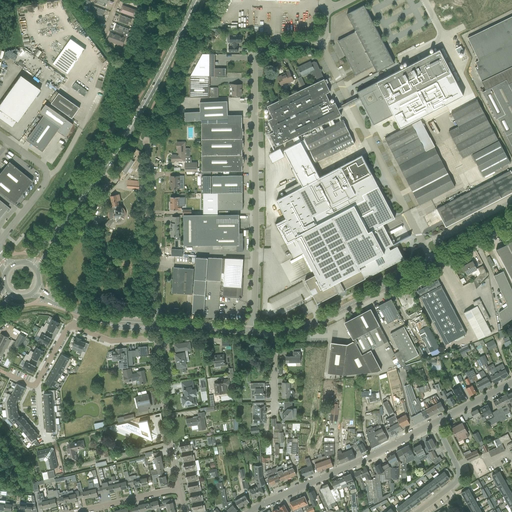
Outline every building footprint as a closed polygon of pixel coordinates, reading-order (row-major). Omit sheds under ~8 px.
[(89,11),(91,5),(89,5),(89,4),(84,2),(81,8),(82,9),(89,11)] [(394,63),(364,5),(347,14),(356,31),(337,41),(355,74),(355,75),(373,66),(377,72),(394,63)] [(91,9),(94,10),(93,13),(102,17),(103,14),(104,14),(105,11),(92,6),(91,9)] [(136,10),(122,6),(120,12),(133,17),(136,10)] [(134,19),(140,22),(141,18),(143,12),(138,10),(134,19)] [(128,25),(129,22),(130,23),(132,19),(121,15),(119,18),(120,19),(119,21),(128,25)] [(511,16),(468,38),(478,59),(478,60),(475,62),(477,66),(475,68),(482,81),(511,66),(511,16)] [(131,29),(133,30),(137,31),(138,28),(140,22),(134,19),(131,29)] [(113,31),(125,35),(126,32),(128,32),(129,29),(116,24),(115,28),(113,31)] [(131,29),(128,37),(134,39),(137,31),(133,30),(131,29)] [(109,37),(107,40),(120,45),(123,46),(125,38),(110,33),(109,37)] [(242,35),(237,35),(227,35),(227,43),(230,43),(230,46),(228,46),(228,52),(238,52),(238,46),(237,46),(237,43),(241,43),(242,35)] [(127,38),(125,44),(128,45),(126,49),(129,50),(133,40),(127,38)] [(71,39),(53,64),(67,74),(85,49),(71,39)] [(36,49),(33,54),(39,58),(43,53),(36,49)] [(377,82),(357,92),(359,97),(360,99),(361,98),(364,104),(363,105),(373,125),(393,114),(400,128),(463,96),(451,73),(439,50),(377,82)] [(193,66),(190,71),(193,73),(191,76),(202,76),(210,76),(214,77),(226,77),(226,68),(215,68),(215,54),(210,54),(202,54),(195,67),(193,66)] [(298,91),(267,106),(272,116),(267,118),(268,120),(274,132),(270,134),(276,147),(292,138),(298,136),(306,132),(327,121),(332,119),(337,117),(340,115),(340,116),(341,115),(338,110),(338,108),(335,102),(334,103),(331,105),(326,94),(329,92),(330,92),(326,83),(328,82),(326,79),(324,80),(324,79),(320,72),(321,72),(321,71),(321,70),(320,69),(319,70),(316,63),(316,62),(314,62),(311,63),(310,62),(297,68),(298,69),(295,70),(299,77),(302,75),(302,76),(310,73),(311,75),(313,75),(315,75),(318,82),(303,89),(298,91)] [(511,66),(482,81),(486,90),(482,92),(487,101),(496,118),(496,119),(498,118),(499,122),(504,131),(506,135),(511,145),(511,146),(511,66)] [(281,86),(293,80),(288,70),(286,71),(287,73),(277,78),(281,86)] [(20,76),(0,103),(0,117),(11,126),(14,122),(14,121),(15,121),(17,122),(40,90),(20,76)] [(294,80),(295,82),(294,83),(298,91),(303,89),(302,87),(298,78),(294,80)] [(75,82),(71,87),(84,96),(88,91),(75,82)] [(209,90),(210,82),(190,82),(189,97),(214,98),(214,90),(209,90)] [(231,87),(233,87),(232,96),(241,96),(241,85),(231,84),(231,87)] [(79,108),(75,105),(59,93),(51,104),(72,118),(79,108)] [(458,126),(448,131),(462,158),(498,140),(484,114),(477,100),(452,113),(458,126)] [(200,112),(185,112),(185,121),(201,121),(228,119),(228,115),(227,101),(199,102),(200,112)] [(66,137),(68,133),(73,124),(46,105),(40,113),(44,116),(60,128),(58,131),(66,137)] [(228,119),(201,121),(201,123),(202,171),(242,171),(242,166),(243,166),(243,156),(242,156),(242,155),(242,149),(243,149),(243,140),(242,140),(242,139),(242,138),(243,138),(243,128),(242,128),(242,127),(242,123),(242,122),(242,115),(228,115),(228,119)] [(60,128),(44,116),(26,140),(36,147),(43,152),(49,144),(58,131),(60,128)] [(308,136),(304,139),(304,140),(306,144),(309,149),(315,163),(350,146),(354,144),(343,120),(334,124),(332,119),(327,121),(330,126),(308,136)] [(391,135),(385,138),(419,205),(455,187),(441,160),(434,147),(426,151),(412,124),(391,135)] [(286,218),(275,224),(293,258),(303,252),(304,253),(306,256),(306,257),(307,260),(308,260),(309,263),(309,264),(311,267),(313,270),(315,275),(305,280),(310,290),(309,290),(309,291),(310,291),(312,294),(311,295),(312,295),(315,300),(317,304),(338,293),(338,294),(345,290),(344,290),(366,278),(365,278),(369,276),(370,276),(404,258),(397,246),(390,250),(389,247),(393,245),(393,244),(383,224),(395,218),(362,155),(322,176),(319,178),(305,151),(309,149),(306,144),(306,145),(304,140),(300,142),(298,136),(292,138),(295,144),(284,150),(293,168),(291,169),(298,183),(284,190),(287,195),(276,200),(286,218)] [(472,155),(483,177),(510,162),(498,141),(472,155)] [(171,155),(171,162),(178,162),(178,161),(185,161),(185,157),(190,157),(190,148),(185,148),(185,142),(182,142),(177,142),(177,149),(177,155),(171,155)] [(131,159),(122,171),(126,174),(134,162),(131,159)] [(0,193),(13,204),(32,181),(9,162),(0,173),(0,193)] [(185,163),(185,172),(197,172),(197,163),(193,163),(185,163)] [(447,203),(436,209),(437,210),(442,220),(446,227),(511,192),(511,173),(510,171),(493,180),(471,191),(462,195),(447,203)] [(179,176),(170,176),(170,180),(171,180),(171,185),(171,189),(180,189),(184,189),(184,176),(179,176)] [(201,176),(201,193),(211,193),(211,176),(201,176)] [(217,193),(243,193),(242,176),(212,176),(212,193),(217,193)] [(138,181),(129,180),(128,180),(127,188),(139,189),(139,181),(138,181)] [(217,193),(217,195),(213,195),(213,210),(243,210),(243,193),(217,193)] [(123,220),(124,219),(125,218),(125,217),(125,216),(125,215),(126,214),(126,213),(125,213),(125,212),(125,211),(124,210),(124,209),(123,209),(123,208),(122,208),(122,207),(121,207),(120,206),(119,206),(118,201),(120,201),(119,194),(110,196),(113,207),(112,207),(111,208),(110,209),(110,210),(109,210),(109,211),(109,212),(108,213),(108,214),(108,215),(109,216),(109,217),(109,218),(110,219),(110,220),(111,220),(111,221),(112,221),(113,222),(114,222),(115,222),(116,223),(117,223),(119,223),(120,222),(121,222),(122,221),(123,220)] [(179,197),(170,197),(170,210),(178,210),(181,210),(181,206),(179,206),(179,197)] [(8,207),(0,200),(0,217),(6,211),(8,213),(10,209),(8,208),(8,207)] [(239,215),(183,215),(184,246),(223,245),(223,250),(229,250),(229,251),(234,251),(236,251),(243,251),(243,241),(243,238),(243,233),(239,233),(239,215)] [(179,224),(179,217),(172,217),(172,223),(170,223),(171,237),(179,237),(179,224)] [(511,253),(507,244),(496,249),(499,255),(511,280),(511,253)] [(193,294),(192,313),(204,314),(205,295),(206,280),(211,281),(220,281),(221,273),(222,258),(217,258),(212,258),(207,258),(196,257),(194,279),(193,294)] [(221,273),(220,281),(224,282),(223,296),(226,297),(239,298),(241,296),(242,278),(243,263),(243,259),(222,258),(221,273)] [(466,265),(463,267),(467,274),(467,275),(472,272),(473,274),(475,273),(477,276),(474,280),(478,284),(487,274),(486,272),(483,266),(476,269),(473,262),(467,265),(466,265)] [(172,293),(170,312),(191,313),(192,295),(194,269),(173,267),(172,293)] [(511,318),(511,290),(505,276),(503,271),(494,276),(508,306),(499,313),(501,326),(511,318)] [(445,345),(466,334),(438,280),(416,291),(445,345)] [(297,285),(270,297),(272,302),(299,290),(297,285)] [(417,304),(415,302),(409,290),(405,292),(406,293),(398,297),(403,305),(408,302),(411,307),(416,304),(417,304)] [(288,312),(305,301),(301,295),(294,299),(297,303),(286,309),(288,312)] [(387,324),(400,317),(391,299),(378,306),(387,324)] [(474,307),(463,313),(466,317),(478,340),(491,333),(488,328),(485,322),(490,319),(479,299),(474,302),(474,305),(473,305),(474,307)] [(347,345),(331,343),(328,373),(344,375),(377,372),(381,370),(371,350),(388,342),(371,309),(362,314),(361,313),(359,314),(360,315),(345,323),(355,341),(347,345)] [(424,319),(415,324),(418,330),(427,347),(430,352),(430,353),(439,348),(427,325),(424,319)] [(42,326),(40,329),(46,332),(47,329),(53,332),(56,328),(57,328),(60,324),(52,320),(50,324),(46,323),(44,327),(42,326)] [(400,365),(418,355),(403,327),(390,334),(399,351),(394,354),(400,365)] [(40,329),(36,335),(40,337),(38,341),(42,344),(43,342),(48,345),(51,339),(44,335),(46,332),(40,329)] [(4,348),(9,338),(1,334),(0,335),(0,356),(2,357),(6,349),(4,348)] [(20,334),(14,345),(19,348),(25,337),(20,334)] [(76,337),(73,345),(83,349),(86,343),(81,341),(81,339),(76,337)] [(486,344),(488,348),(496,344),(493,340),(486,344)] [(191,350),(189,342),(174,345),(175,352),(176,352),(176,354),(175,354),(176,359),(175,359),(176,363),(177,363),(178,368),(180,367),(181,373),(183,372),(183,373),(184,373),(184,372),(186,372),(185,367),(186,366),(186,367),(186,366),(185,362),(186,362),(186,357),(184,357),(183,351),(191,350)] [(135,350),(128,351),(129,366),(133,365),(132,357),(135,356),(136,356),(135,352),(139,352),(139,356),(144,356),(147,355),(148,357),(147,346),(138,347),(138,349),(138,350),(136,350),(136,349),(135,349),(135,350)] [(420,354),(422,358),(425,357),(419,346),(416,347),(420,354)] [(26,354),(24,357),(30,360),(32,357),(38,360),(40,356),(42,356),(44,352),(37,348),(34,353),(30,351),(28,355),(26,354)] [(119,363),(119,369),(128,368),(127,353),(123,353),(122,348),(116,349),(116,351),(112,352),(112,358),(117,358),(117,359),(121,359),(122,363),(119,363)] [(295,356),(286,357),(286,363),(286,366),(300,366),(300,362),(300,356),(296,356),(296,355),(300,355),(300,351),(295,351),(293,352),(293,355),(295,355),(295,356)] [(62,354),(59,359),(69,365),(72,360),(62,354)] [(221,365),(225,365),(224,356),(218,357),(218,355),(213,356),(215,367),(220,367),(220,363),(221,363),(221,365)] [(32,373),(36,367),(28,363),(30,360),(24,357),(23,360),(26,362),(22,369),(27,372),(27,370),(32,373)] [(59,359),(56,364),(64,368),(64,369),(66,370),(69,365),(59,359)] [(64,369),(64,368),(56,364),(53,368),(61,373),(64,369)] [(502,364),(495,368),(497,372),(498,372),(502,379),(508,375),(502,364)] [(59,378),(61,373),(53,368),(51,373),(59,378)] [(495,368),(487,371),(493,383),(502,379),(498,372),(497,372),(495,368)] [(140,384),(142,384),(146,383),(145,379),(143,371),(137,372),(138,373),(131,375),(130,369),(123,371),(126,383),(139,380),(140,384)] [(478,379),(474,373),(473,370),(469,371),(471,375),(473,382),(475,381),(480,390),(486,387),(482,380),(481,378),(478,379)] [(468,378),(465,380),(467,384),(468,387),(466,388),(470,395),(476,392),(472,385),(471,383),(473,382),(473,381),(471,376),(468,371),(465,373),(468,378),(468,377),(468,378)] [(484,373),(483,373),(482,371),(478,373),(481,378),(482,380),(486,387),(491,384),(484,373)] [(56,382),(59,378),(51,373),(48,378),(56,382)] [(53,387),(56,382),(48,378),(45,383),(53,387)] [(216,389),(215,389),(215,394),(223,393),(227,393),(226,385),(229,385),(229,379),(218,381),(218,383),(215,384),(216,389)] [(182,403),(183,403),(183,404),(188,404),(187,403),(192,402),(192,403),(193,403),(193,402),(193,400),(195,400),(194,395),(196,395),(195,390),(193,390),(192,381),(186,382),(187,388),(184,389),(184,390),(183,390),(184,397),(182,397),(182,399),(182,403)] [(263,383),(250,383),(251,389),(252,389),(255,389),(255,393),(256,393),(256,399),(260,399),(265,399),(264,395),(263,388),(263,383)] [(16,384),(13,390),(23,394),(25,388),(16,384)] [(417,402),(410,384),(404,386),(408,405),(412,416),(411,417),(415,424),(425,419),(419,409),(419,407),(417,402)] [(457,390),(453,392),(455,395),(456,395),(459,401),(465,398),(461,391),(461,392),(458,386),(456,388),(457,390)] [(11,395),(18,399),(20,400),(23,394),(13,390),(11,395)] [(48,394),(43,394),(44,401),(53,400),(55,400),(54,390),(48,391),(48,394)] [(446,394),(444,390),(441,391),(447,403),(448,403),(450,406),(456,403),(452,396),(453,395),(451,391),(446,394)] [(137,401),(135,402),(136,408),(138,408),(139,412),(144,411),(149,410),(148,407),(150,406),(148,399),(149,399),(148,394),(147,394),(146,391),(138,393),(139,396),(136,397),(136,398),(137,401)] [(369,391),(363,391),(363,392),(364,392),(364,397),(367,397),(369,397),(369,399),(370,403),(380,401),(379,393),(371,394),(371,393),(369,393),(369,391)] [(4,392),(2,396),(5,397),(6,396),(7,396),(4,402),(16,403),(18,399),(11,395),(8,394),(4,392)] [(504,408),(501,409),(503,414),(502,415),(503,416),(501,418),(502,420),(504,420),(507,419),(505,415),(507,414),(508,416),(508,417),(509,417),(510,417),(511,416),(511,415),(509,412),(510,412),(509,410),(511,409),(508,403),(510,402),(506,394),(502,397),(505,404),(503,406),(504,408)] [(435,395),(432,396),(433,399),(436,404),(435,404),(439,411),(444,409),(440,401),(438,403),(435,398),(437,397),(435,395)] [(432,396),(429,398),(430,400),(431,400),(433,405),(430,407),(434,414),(439,411),(435,404),(436,404),(433,399),(432,396)] [(500,397),(493,401),(497,410),(498,410),(498,411),(501,409),(504,408),(503,406),(505,404),(502,397),(500,397)] [(425,400),(423,401),(425,406),(426,409),(429,416),(434,414),(430,407),(429,408),(426,402),(425,400)] [(383,403),(389,414),(390,414),(393,412),(390,406),(387,401),(383,403)] [(421,408),(420,406),(420,405),(421,405),(419,401),(417,402),(419,407),(419,409),(425,419),(429,416),(426,409),(425,406),(421,408)] [(17,409),(16,403),(4,402),(5,410),(17,409)] [(285,412),(282,414),(282,419),(287,419),(288,418),(292,418),(296,417),(296,409),(292,409),(292,402),(289,402),(284,402),(285,409),(286,410),(285,412)] [(257,415),(253,415),(253,423),(256,423),(261,423),(265,423),(265,419),(265,414),(265,411),(265,405),(260,405),(257,405),(257,415)] [(499,418),(495,411),(492,413),(487,405),(480,409),(484,416),(486,420),(488,423),(488,422),(490,425),(500,421),(500,420),(499,418)] [(331,408),(329,421),(337,421),(339,409),(331,408)] [(18,414),(17,409),(5,410),(6,419),(18,414)] [(477,409),(471,413),(473,418),(474,417),(476,421),(481,418),(480,415),(480,414),(477,409)] [(498,410),(497,410),(495,411),(499,418),(500,420),(500,421),(500,422),(502,420),(501,418),(503,416),(502,415),(503,414),(501,409),(498,411),(498,410)] [(381,419),(379,411),(371,412),(372,416),(376,416),(378,424),(382,424),(381,419)] [(186,420),(185,420),(186,424),(187,424),(187,426),(192,426),(192,429),(198,428),(198,430),(205,429),(203,416),(205,416),(204,413),(204,412),(200,412),(198,413),(198,416),(193,417),(193,418),(186,419),(186,420)] [(15,422),(21,417),(18,414),(6,419),(8,420),(12,425),(15,422)] [(122,417),(117,418),(118,423),(125,421),(135,419),(134,414),(123,417),(124,417),(123,417),(122,417)] [(400,417),(397,419),(402,429),(403,430),(406,429),(405,427),(404,426),(405,425),(406,425),(406,426),(409,425),(409,423),(407,419),(408,418),(406,414),(400,417)] [(387,424),(384,426),(390,437),(391,437),(392,437),(393,436),(394,435),(395,435),(397,434),(397,433),(403,430),(402,429),(397,419),(395,415),(385,420),(387,424)] [(26,421),(22,416),(21,417),(15,422),(19,427),(26,421)] [(127,423),(116,426),(121,428),(121,427),(127,430),(131,432),(131,431),(141,435),(141,436),(143,437),(147,439),(152,441),(150,433),(148,428),(147,420),(139,422),(139,424),(140,429),(127,423)] [(23,432),(30,426),(26,421),(19,427),(23,432)] [(462,423),(457,425),(464,439),(465,438),(469,436),(462,423)] [(56,425),(46,425),(46,432),(51,431),(51,434),(56,434),(58,434),(57,424),(56,424),(56,425)] [(380,424),(370,430),(365,432),(367,435),(366,436),(368,439),(367,439),(370,444),(369,444),(371,448),(388,439),(380,424)] [(452,428),(457,438),(459,441),(464,439),(457,425),(456,426),(455,425),(452,426),(452,427),(452,428)] [(27,436),(34,431),(30,426),(23,432),(27,436)] [(487,430),(491,439),(495,437),(491,428),(487,430)] [(27,436),(26,438),(32,445),(37,441),(35,439),(38,435),(34,431),(27,436)] [(472,434),(477,443),(482,440),(477,432),(472,434)] [(355,437),(353,443),(353,445),(357,452),(360,450),(361,452),(367,450),(365,446),(366,446),(364,442),(365,441),(363,437),(364,437),(362,433),(356,434),(357,439),(359,439),(360,440),(361,443),(358,445),(356,441),(356,442),(355,437)] [(507,434),(506,435),(499,438),(499,439),(501,444),(508,440),(510,439),(507,434)] [(436,449),(431,439),(425,442),(430,452),(428,452),(429,454),(432,460),(435,465),(442,460),(439,456),(437,458),(433,450),(436,449)] [(69,444),(66,449),(69,463),(78,461),(75,451),(85,448),(83,441),(69,444)] [(189,441),(184,441),(179,442),(180,447),(179,447),(180,453),(182,453),(191,451),(193,451),(192,445),(190,445),(189,441)] [(324,441),(324,444),(324,454),(326,459),(323,459),(327,469),(333,466),(329,456),(334,454),(334,444),(334,441),(324,441)] [(346,449),(346,450),(347,451),(343,452),(345,457),(347,456),(349,460),(355,457),(353,452),(356,450),(356,452),(357,452),(353,445),(350,446),(349,444),(346,446),(346,449)] [(425,454),(425,453),(420,444),(413,448),(416,455),(418,457),(425,454)] [(484,445),(479,447),(481,449),(483,454),(488,451),(485,444),(484,445)] [(408,445),(401,449),(406,457),(408,456),(410,458),(413,457),(414,456),(413,454),(408,445)] [(54,449),(52,447),(51,448),(37,451),(39,459),(46,457),(48,458),(48,462),(48,469),(58,467),(54,449)] [(406,457),(401,449),(396,452),(402,463),(400,464),(401,465),(401,478),(407,478),(406,464),(406,457)] [(340,450),(337,451),(338,455),(337,455),(339,459),(337,460),(337,465),(341,463),(341,464),(349,460),(347,456),(345,457),(343,452),(342,453),(340,450)] [(191,451),(182,453),(182,457),(181,457),(182,463),(184,463),(195,461),(194,455),(192,455),(191,451)] [(153,454),(155,461),(152,461),(153,464),(155,463),(162,462),(160,455),(159,455),(158,452),(153,453),(153,454)] [(474,458),(471,452),(465,455),(467,461),(474,458)] [(398,463),(399,463),(394,453),(386,457),(390,464),(390,463),(392,466),(392,479),(398,479),(398,468),(398,463)] [(145,456),(135,459),(136,462),(143,461),(144,460),(146,466),(148,465),(146,460),(145,456)] [(320,457),(314,459),(318,472),(327,469),(323,459),(321,460),(320,457)] [(307,467),(300,469),(303,477),(314,473),(309,458),(305,459),(307,467)] [(195,461),(184,463),(185,467),(183,467),(185,473),(186,473),(195,471),(197,471),(195,461)] [(420,461),(416,463),(422,474),(425,472),(420,461)] [(164,468),(162,462),(155,463),(158,474),(161,473),(160,469),(164,468)] [(376,469),(375,470),(377,474),(375,475),(375,480),(378,502),(390,495),(390,493),(382,497),(381,489),(380,481),(390,481),(390,466),(388,462),(381,466),(380,464),(375,466),(376,469)] [(284,464),(281,466),(286,479),(291,477),(287,466),(285,467),(284,464)] [(296,475),(293,467),(292,464),(287,466),(291,477),(296,475)] [(254,478),(257,486),(249,489),(250,493),(253,499),(264,494),(261,486),(265,484),(262,478),(261,465),(253,466),(254,478)] [(277,465),(275,468),(276,470),(281,481),(286,479),(281,466),(278,467),(278,466),(277,465)] [(366,467),(359,470),(360,472),(360,473),(361,475),(360,475),(362,478),(364,477),(366,481),(371,478),(369,475),(366,467)] [(275,468),(270,470),(271,472),(276,483),(281,481),(276,470),(275,468)] [(441,473),(439,474),(444,482),(449,478),(452,475),(447,468),(443,471),(444,471),(442,473),(441,473)] [(268,470),(265,472),(266,475),(271,486),(271,485),(272,486),(275,485),(275,484),(276,483),(276,484),(276,483),(271,472),(270,470),(270,469),(268,470)] [(54,477),(55,477),(53,470),(46,472),(47,474),(48,479),(54,477)] [(359,470),(354,473),(357,480),(358,480),(360,483),(361,490),(365,489),(363,482),(363,481),(362,478),(360,475),(361,475),(360,473),(360,472),(359,470)] [(123,472),(126,481),(119,483),(121,489),(128,488),(127,485),(130,484),(129,477),(127,471),(123,472)] [(195,471),(186,473),(187,477),(185,477),(187,483),(188,483),(197,481),(199,481),(198,475),(196,475),(195,471)] [(494,482),(502,477),(499,471),(492,476),(493,478),(492,479),(494,482)] [(158,474),(151,475),(153,481),(156,480),(156,478),(159,478),(160,484),(167,483),(165,475),(162,476),(161,473),(158,474)] [(247,479),(246,479),(245,473),(241,474),(242,477),(241,477),(243,489),(249,488),(247,479)] [(350,474),(344,476),(347,484),(348,486),(350,494),(357,493),(354,483),(350,474)] [(437,477),(435,479),(440,486),(444,482),(439,474),(437,476),(437,477)] [(129,477),(130,484),(134,483),(135,487),(142,486),(140,479),(137,480),(135,475),(129,477)] [(119,480),(115,481),(114,476),(111,477),(112,481),(114,491),(121,489),(119,483),(119,480)] [(347,484),(344,476),(338,479),(341,486),(342,489),(348,486),(347,484)] [(150,477),(140,479),(142,486),(148,484),(148,483),(152,482),(150,477)] [(502,477),(494,482),(495,484),(496,483),(498,486),(505,482),(502,477)] [(94,479),(87,481),(88,487),(89,490),(91,497),(91,498),(95,497),(94,496),(98,495),(97,494),(97,492),(100,491),(99,487),(98,482),(95,483),(94,479)] [(333,487),(330,489),(335,502),(341,500),(341,497),(340,492),(339,490),(342,489),(341,486),(338,479),(331,482),(333,487)] [(440,486),(435,479),(432,481),(431,480),(429,482),(435,489),(440,486)] [(375,480),(367,481),(369,499),(373,499),(374,504),(378,502),(375,480)] [(112,481),(107,482),(101,483),(103,490),(107,489),(107,493),(114,491),(112,481)] [(197,481),(188,483),(189,487),(188,487),(189,493),(190,493),(199,491),(201,491),(200,485),(198,485),(197,481)] [(222,482),(219,483),(220,488),(220,489),(223,505),(228,511),(234,511),(237,510),(232,504),(229,506),(226,503),(227,502),(224,489),(223,489),(222,482)] [(427,484),(425,486),(430,493),(435,489),(429,482),(427,483),(427,484)] [(508,487),(505,482),(498,486),(499,489),(498,489),(500,492),(508,487)] [(336,503),(335,502),(330,489),(328,485),(327,484),(328,484),(327,484),(323,486),(323,485),(323,486),(322,486),(323,486),(324,487),(320,489),(321,493),(320,493),(325,504),(326,504),(327,506),(330,504),(331,506),(332,506),(332,505),(336,504),(336,503)] [(430,493),(425,486),(422,488),(422,487),(420,489),(425,496),(430,493)] [(508,487),(500,492),(501,494),(502,494),(503,497),(511,492),(508,487)] [(425,496),(420,489),(417,491),(418,491),(415,493),(421,500),(425,496)] [(471,491),(470,491),(468,489),(461,493),(464,498),(472,494),(471,491)] [(62,495),(61,493),(60,493),(59,490),(57,491),(59,501),(63,500),(64,503),(70,502),(69,495),(65,496),(65,494),(62,495)] [(68,491),(69,495),(70,502),(77,500),(76,496),(80,496),(78,490),(75,491),(76,494),(73,494),(73,490),(68,491)] [(81,492),(79,493),(80,496),(83,495),(84,497),(84,498),(91,497),(89,490),(81,492)] [(317,505),(314,498),(316,497),(313,490),(308,492),(311,500),(310,500),(313,507),(317,505)] [(59,501),(57,491),(53,491),(53,493),(47,495),(48,500),(50,507),(51,506),(51,507),(54,507),(53,506),(57,505),(57,504),(60,503),(59,501)] [(199,491),(190,493),(191,497),(190,498),(191,503),(192,503),(201,501),(201,502),(203,501),(202,495),(200,495),(199,491)] [(511,493),(511,492),(503,497),(500,498),(503,504),(506,502),(511,498),(511,493)] [(421,500),(415,493),(413,495),(412,494),(410,496),(416,504),(421,500)] [(16,507),(15,509),(19,509),(19,511),(25,511),(26,505),(27,503),(20,502),(21,495),(17,494),(16,504),(16,507)] [(472,494),(464,498),(467,503),(474,499),(473,496),(472,494)] [(26,505),(25,511),(28,511),(32,511),(33,509),(36,509),(35,503),(34,496),(31,495),(32,503),(27,502),(27,503),(26,505)] [(245,495),(235,501),(239,508),(249,502),(245,495)] [(48,500),(42,502),(41,496),(38,497),(38,502),(38,506),(42,505),(43,508),(50,507),(48,500)] [(304,496),(298,499),(302,510),(302,511),(303,511),(306,510),(307,511),(312,511),(314,511),(312,505),(309,507),(304,496)] [(416,504),(410,496),(408,498),(408,499),(406,500),(411,507),(416,504)] [(302,511),(302,510),(298,499),(290,502),(292,508),(293,511),(302,511)] [(474,499),(467,503),(470,509),(478,504),(477,501),(476,502),(474,499)] [(163,508),(162,504),(159,505),(158,500),(151,502),(153,509),(156,508),(157,511),(160,511),(160,508),(163,508)] [(173,505),(173,502),(167,503),(166,500),(162,501),(162,504),(163,508),(164,507),(163,507),(166,506),(167,510),(174,509),(174,508),(175,508),(174,505),(173,505)] [(403,501),(400,503),(406,511),(411,507),(406,500),(403,502),(403,501)] [(6,501),(5,502),(4,510),(11,511),(12,508),(15,509),(16,504),(12,503),(12,504),(9,504),(10,501),(6,501)] [(201,501),(192,503),(193,507),(192,508),(192,511),(201,511),(203,511),(205,511),(204,505),(202,505),(201,502),(201,501)] [(153,509),(151,502),(145,504),(146,510),(153,509)] [(404,511),(406,511),(400,503),(398,505),(399,506),(396,508),(399,511),(404,511)]
